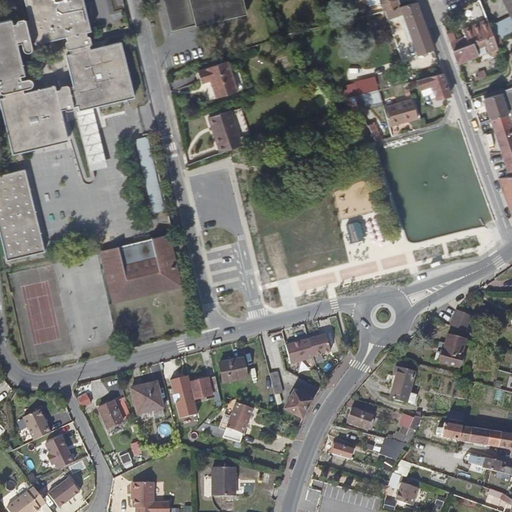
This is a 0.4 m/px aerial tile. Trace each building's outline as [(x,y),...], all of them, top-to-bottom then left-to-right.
[(89,40),(88,38),(85,37),(84,31),(87,30),(79,0),(25,0),(30,20),(24,22),(22,20),(20,20),(17,22),(17,24),(11,25),(10,20),(0,22),(0,84),(1,87),(0,87),(0,94),(2,95),(3,100),(0,100),(0,106),(12,156),(67,143),(59,113),(67,111),(69,113),(71,113),(72,112),(73,110),(76,109),(77,112),(133,98),(120,42),(88,50),(87,47),(89,45),(90,43),(89,40)] [(231,0),(163,0),(171,31),(236,16),(231,0)] [(372,7),(374,13),(398,7),(396,0),(378,0),(380,4),(372,7)] [(511,16),(503,0),(500,0),(508,15),(509,16),(510,18),(511,22),(511,16)] [(511,0),(503,0),(511,16),(511,0)] [(398,7),(374,13),(375,16),(384,14),(386,19),(402,14),(417,54),(433,50),(416,2),(398,7)] [(509,16),(508,15),(494,22),(495,24),(509,16)] [(509,16),(495,24),(496,25),(510,18),(509,16)] [(503,38),(511,34),(511,22),(510,18),(496,25),(503,38)] [(489,27),(486,21),(462,31),(465,37),(468,46),(492,36),(490,30),(489,29),(489,27)] [(502,47),(497,35),(492,36),(497,49),(502,47)] [(468,46),(452,52),(457,65),(490,51),(491,53),(497,50),(497,49),(492,36),(468,46)] [(465,37),(449,44),(452,52),(468,46),(465,37)] [(352,65),(348,58),(337,65),(341,72),(352,65)] [(210,80),(216,99),(237,91),(226,62),(206,69),(206,70),(197,73),(201,83),(210,80)] [(414,73),(407,75),(409,82),(416,80),(414,73)] [(449,95),(441,74),(429,77),(433,90),(431,90),(433,95),(435,94),(437,99),(449,95)] [(433,90),(429,77),(418,79),(422,93),(431,90),(433,90)] [(511,90),(505,93),(511,117),(509,119),(511,127),(494,132),(502,154),(509,177),(511,176),(511,90)] [(360,97),(364,110),(382,104),(378,91),(360,97)] [(511,117),(505,93),(483,99),(494,132),(511,127),(509,119),(511,117)] [(356,95),(342,99),(355,113),(363,110),(356,95)] [(411,99),(382,107),(388,127),(417,119),(411,99)] [(208,118),(219,153),(231,149),(243,144),(241,137),(238,137),(229,112),(208,118)] [(374,122),(367,125),(375,142),(382,140),(374,122)] [(136,141),(153,214),(162,211),(144,139),(136,141)] [(139,217),(148,216),(130,143),(121,144),(139,217)] [(44,254),(24,172),(0,177),(0,242),(5,263),(44,254)] [(511,176),(509,177),(499,179),(511,217),(511,176)] [(252,190),(244,193),(248,202),(256,198),(252,190)] [(100,253),(114,305),(182,287),(170,235),(100,253)] [(455,310),(448,326),(463,332),(470,317),(455,310)] [(323,333),(306,337),(311,354),(327,350),(323,333)] [(444,345),(438,343),(432,362),(458,369),(462,356),(460,356),(464,341),(447,336),(444,345)] [(306,337),(284,343),(289,362),(311,355),(311,354),(306,337)] [(494,345),(481,340),(476,352),(489,357),(494,345)] [(263,355),(277,407),(279,402),(277,394),(281,393),(271,353),(263,355)] [(245,380),(241,360),(218,365),(222,385),(245,380)] [(329,375),(335,381),(346,370),(340,365),(329,375)] [(406,402),(409,392),(413,374),(396,369),(389,397),(406,402)] [(218,394),(214,377),(207,379),(212,395),(218,394)] [(212,395),(207,379),(189,383),(194,401),(212,397),(212,395)] [(130,390),(136,416),(161,410),(154,384),(130,390)] [(283,410),(302,421),(312,401),(293,391),(283,410)] [(418,394),(409,392),(406,402),(415,404),(418,394)] [(261,396),(263,406),(274,404),(272,393),(261,396)] [(77,399),(81,408),(90,404),(86,395),(77,399)] [(123,421),(113,402),(98,409),(108,429),(123,421)] [(223,439),(239,443),(251,410),(235,404),(223,439)] [(373,417),(351,409),(346,423),(367,431),(373,417)] [(41,412),(23,419),(33,444),(51,437),(41,412)] [(462,423),(463,415),(449,413),(448,421),(462,423)] [(419,418),(413,417),(410,423),(408,428),(414,430),(419,418)] [(443,425),(443,421),(429,418),(426,426),(436,428),(442,429),(443,425)] [(459,427),(443,425),(442,429),(436,428),(435,434),(441,434),(441,437),(457,440),(459,427)] [(403,426),(397,441),(401,443),(402,443),(408,428),(403,426)] [(497,448),(499,433),(459,427),(457,440),(476,444),(497,448)] [(511,435),(499,433),(497,448),(511,450),(511,435)] [(397,441),(383,438),(377,454),(394,460),(398,450),(401,443),(397,441)] [(134,457),(142,454),(138,442),(130,445),(134,457)] [(335,445),(332,455),(349,460),(352,450),(335,445)] [(455,461),(457,453),(448,450),(446,458),(455,461)] [(131,462),(128,454),(119,457),(123,465),(131,462)] [(495,460),(485,458),(482,467),(482,468),(497,472),(498,467),(500,462),(495,460)] [(395,474),(407,478),(412,465),(400,461),(395,474)] [(115,475),(123,472),(120,466),(113,469),(115,475)] [(234,480),(236,480),(236,468),(212,468),(212,496),(233,496),(234,480)] [(52,511),(73,497),(63,483),(42,498),(51,511),(52,511)] [(151,483),(132,483),(132,498),(131,508),(151,508),(151,483)] [(418,489),(401,484),(395,501),(412,507),(418,489)] [(502,501),(504,497),(502,494),(497,492),(488,489),(486,495),(499,499),(502,501)] [(33,511),(40,508),(28,492),(1,511),(33,511)] [(511,511),(511,500),(511,501),(511,504),(506,502),(504,497),(502,501),(510,506),(508,511),(511,511)] [(382,511),(394,511),(396,503),(384,501),(382,511)]
